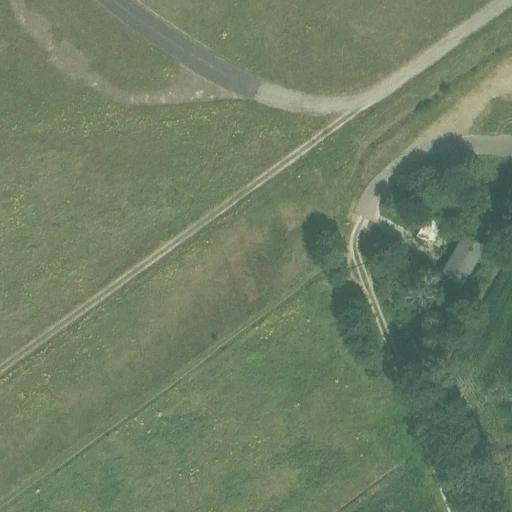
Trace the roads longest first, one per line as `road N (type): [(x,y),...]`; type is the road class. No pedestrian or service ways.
road 1 (track): [(454,511),(361,269),(355,238),(362,218)]
road 2 (track): [(504,0),(352,102),(296,103),(246,84)]
